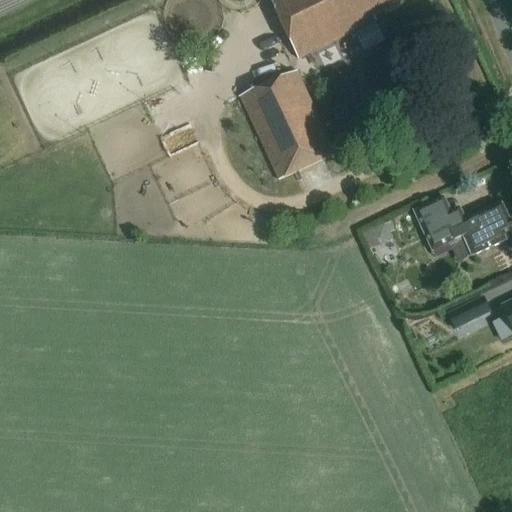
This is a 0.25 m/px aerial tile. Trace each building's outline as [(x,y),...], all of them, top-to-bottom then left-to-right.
[(395,0),(270,0),(298,60),(376,21),(373,16),(397,4),(395,0)] [(337,154),(298,70),(239,98),(278,181),(337,154)] [(501,205),(462,223),(458,214),(448,218),(442,203),(409,218),(418,237),(417,238),(423,252),(433,247),(435,252),(446,247),(444,242),(462,234),(472,257),(499,244),(497,240),(511,233),(511,222),(511,221),(509,222),(501,205)] [(511,299),(489,310),(504,339),(511,335),(511,299)] [(448,315),(456,330),(474,321),(466,306),(448,315)]
